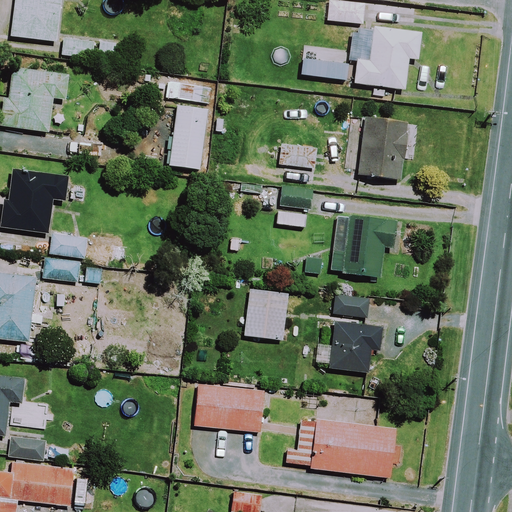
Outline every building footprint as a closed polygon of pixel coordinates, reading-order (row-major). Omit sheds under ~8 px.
[(64,0),(15,0),(11,38),(59,44),(64,0)] [(419,64),(422,35),(410,34),(411,23),(413,6),(364,0),(362,0),(361,5),(330,2),(327,25),(359,28),(358,37),(367,38),(371,38),(370,51),(359,49),(358,62),(357,70),(334,67),(332,83),(404,91),(407,62),(419,64)] [(93,43),(64,42),(63,58),(93,59),(93,43)] [(116,45),(100,44),(99,60),(115,61),(116,45)] [(72,79),(10,69),(1,129),(50,137),(55,102),(68,104),(72,79)] [(211,88),(169,83),(166,100),(209,105),(211,88)] [(209,113),(178,108),(170,168),(201,172),(209,113)] [(410,126),(367,121),(359,177),(403,183),(410,126)] [(318,151),(282,146),(280,166),(316,171),(318,151)] [(57,178),(14,174),(10,202),(5,201),(2,230),(51,236),(57,178)] [(314,189),(272,186),(271,206),(313,210),(314,189)] [(399,226),(337,219),(331,274),(381,280),(384,248),(397,249),(399,226)] [(124,237),(102,234),(100,251),(121,254),(124,237)] [(164,247),(134,237),(129,251),(159,261),(164,247)] [(86,240),(52,239),(52,257),(85,258),(86,240)] [(323,259),(305,256),(302,277),(320,280),(323,259)] [(81,265),(46,260),(44,280),(79,285),(81,265)] [(107,272),(90,268),(86,283),(103,287),(107,272)] [(38,281),(0,276),(0,340),(31,344),(38,281)] [(290,295),(250,291),(244,338),(284,342),(290,295)] [(335,314),(370,319),(371,305),(372,301),(337,296),(335,314)] [(386,357),(391,324),(366,320),(365,328),(336,323),(332,351),(320,349),(317,368),(368,376),(371,355),(386,357)] [(336,378),(310,373),(307,390),(333,395),(336,378)] [(25,382),(0,379),(0,437),(7,438),(11,402),(24,403),(25,382)] [(266,394),(199,388),(195,428),(262,434),(266,394)] [(398,432),(301,422),(298,452),(288,451),(286,468),(393,479),(398,432)] [(47,442),(12,438),(9,458),(44,463),(47,442)] [(76,471),(13,464),(12,474),(0,473),(0,511),(12,511),(13,501),(73,507),(76,471)] [(260,511),(262,496),(234,494),(232,511),(260,511)]
